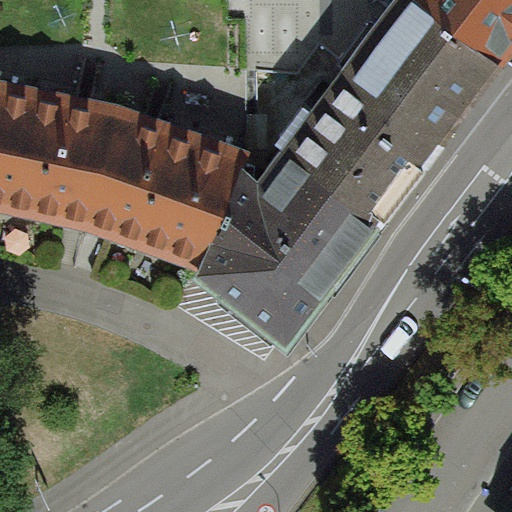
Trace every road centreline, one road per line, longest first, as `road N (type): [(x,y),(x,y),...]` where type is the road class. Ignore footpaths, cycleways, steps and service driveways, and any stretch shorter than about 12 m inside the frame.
road 1 (primary): [(281,434),(511,160)]
road 2 (residential): [(511,384),(421,511)]
road 3 (primary): [(281,434),(146,511)]
